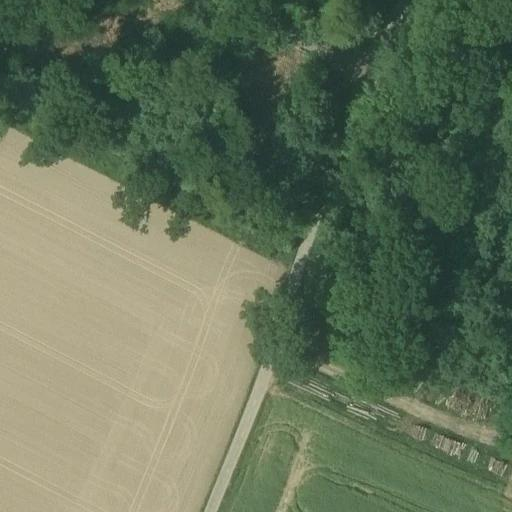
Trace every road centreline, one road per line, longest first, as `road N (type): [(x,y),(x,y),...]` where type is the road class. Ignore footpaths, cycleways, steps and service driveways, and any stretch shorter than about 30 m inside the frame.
road 1 (residential): [(209,511),(400,0)]
road 2 (track): [(280,334),(511,437)]
road 3 (track): [(372,78),(247,0)]
